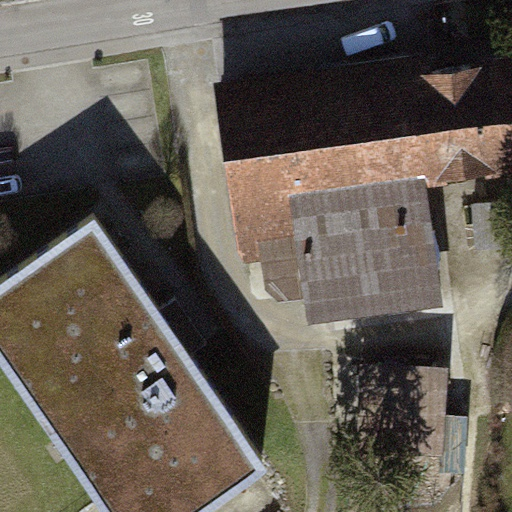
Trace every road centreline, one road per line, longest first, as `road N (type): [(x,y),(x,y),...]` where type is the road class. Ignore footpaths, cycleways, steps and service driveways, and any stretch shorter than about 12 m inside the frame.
road 1 (unknown): [(169,20),(234,249),(259,298),(295,326),(358,338),(436,329),(511,299)]
road 2 (residential): [(0,43),(296,0)]
